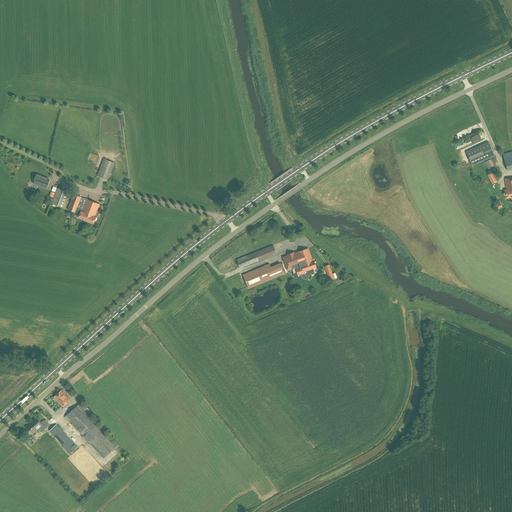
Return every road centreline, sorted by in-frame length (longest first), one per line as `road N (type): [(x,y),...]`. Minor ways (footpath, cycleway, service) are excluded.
road 1 (primary): [(0,420),(266,191),(355,133),(511,52)]
road 2 (unclassified): [(0,435),(235,231),(348,153),(511,69)]
road 3 (track): [(223,0),(266,191)]
road 4 (track): [(255,13),(286,149),(300,168)]
